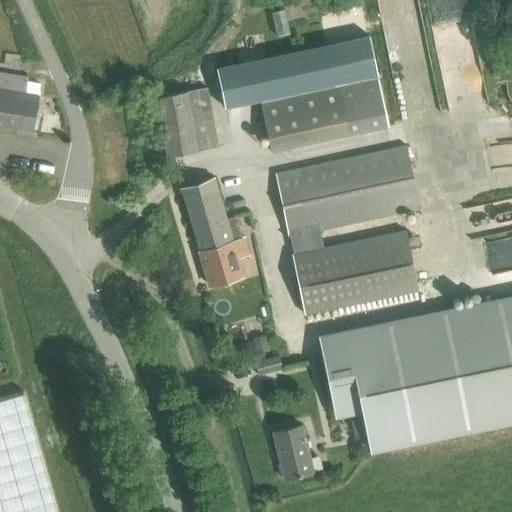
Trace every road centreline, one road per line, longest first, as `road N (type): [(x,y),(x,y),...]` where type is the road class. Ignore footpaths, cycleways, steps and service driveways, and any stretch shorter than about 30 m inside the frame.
road 1 (unclassified): [(176,511),(60,249)]
road 2 (unclassified): [(60,249),(74,199),(77,124),(22,0)]
